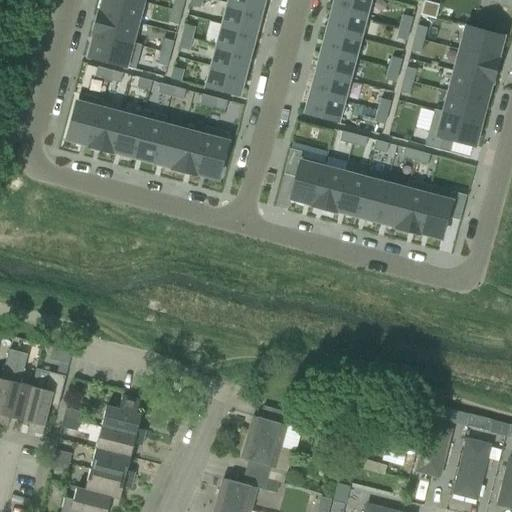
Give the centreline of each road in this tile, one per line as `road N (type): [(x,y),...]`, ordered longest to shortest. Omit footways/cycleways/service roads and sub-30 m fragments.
road 1 (residential): [(237,227),(446,284),(480,259),(511,138)]
road 2 (residential): [(67,0),(33,141),(36,163),(54,177),(237,227)]
road 3 (residential): [(297,0),(237,227)]
road 4 (residential): [(164,511),(224,398)]
